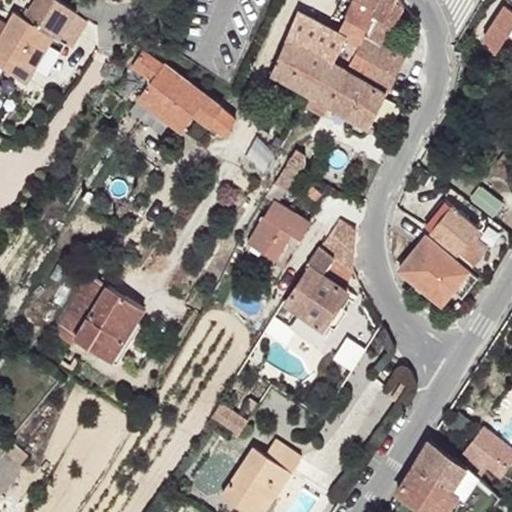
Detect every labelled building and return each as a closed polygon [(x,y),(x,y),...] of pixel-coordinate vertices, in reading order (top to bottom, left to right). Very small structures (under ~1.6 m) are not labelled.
[(83,11),(66,0),(42,0),(31,18),(20,12),(14,21),(6,16),(0,25),(0,62),(31,81),(39,69),(59,36),(71,43),(77,47),(94,20),(82,13),(83,11)] [(302,0),(298,11),(363,41),(365,37),(376,12),(378,8),(360,0),(302,0)] [(360,0),(378,8),(382,0),(360,0)] [(382,0),(378,8),(376,12),(395,23),(404,3),(401,0),(382,0)] [(298,11),(271,74),(313,95),(330,62),(349,71),(363,41),(298,11)] [(376,12),(365,37),(383,45),(395,23),(376,12)] [(395,23),(383,45),(406,59),(416,38),(395,23)] [(51,76),(71,43),(59,36),(39,69),(51,76)] [(363,41),(349,71),(367,80),(390,91),(406,59),(383,45),(365,37),(363,41)] [(149,78),(141,91),(187,120),(193,110),(225,130),(236,113),(140,50),(131,65),(149,78)] [(330,62),(313,95),(350,114),(367,80),(349,71),(330,62)] [(367,80),(350,114),(373,125),(390,91),(367,80)] [(181,128),(187,120),(141,91),(137,97),(181,128)] [(297,152),(282,176),(295,184),(303,174),(307,167),(305,156),(297,152)] [(282,176),(275,185),(289,194),(295,184),(282,176)] [(274,203),(246,243),(272,259),(290,234),(300,241),(309,224),(274,203)] [(449,203),(431,230),(475,262),(489,242),(474,230),(478,225),(449,203)] [(337,222),(321,248),(353,271),(354,233),(337,222)] [(425,236),(400,270),(442,303),(453,290),(463,296),(479,276),(425,236)] [(101,247),(94,258),(103,264),(110,252),(101,247)] [(321,248),(285,303),(298,312),(323,328),(327,324),(339,306),(348,291),(325,276),(328,270),(346,280),(353,271),(321,248)] [(87,269),(72,293),(92,305),(107,281),(87,269)] [(75,334),(89,343),(122,291),(107,281),(92,305),(75,334)] [(122,291),(89,343),(104,352),(116,333),(123,336),(136,317),(144,303),(122,291)] [(72,293),(53,325),(71,338),(75,334),(92,305),(72,293)] [(339,306),(327,324),(331,327),(334,329),(347,311),(339,306)] [(298,312),(295,316),(325,336),(331,327),(327,324),(323,328),(298,312)] [(295,316),(289,327),(318,346),(325,336),(295,316)] [(116,333),(104,352),(118,360),(142,321),(136,317),(123,336),(116,333)] [(488,432),(478,446),(507,467),(511,459),(511,449),(499,440),(488,432)] [(260,443),(228,489),(256,508),(269,490),(279,495),(309,452),(282,434),(272,449),(260,443)] [(435,439),(400,493),(427,511),(442,511),(455,495),(459,489),(451,484),(466,461),(435,439)] [(0,484),(1,485),(25,452),(10,441),(0,454),(0,484)] [(466,461),(451,484),(459,489),(455,495),(471,506),(489,484),(466,461)] [(489,484),(471,506),(480,511),(490,511),(503,497),(489,484)] [(269,490),(256,508),(262,511),(267,511),(279,495),(269,490)]
